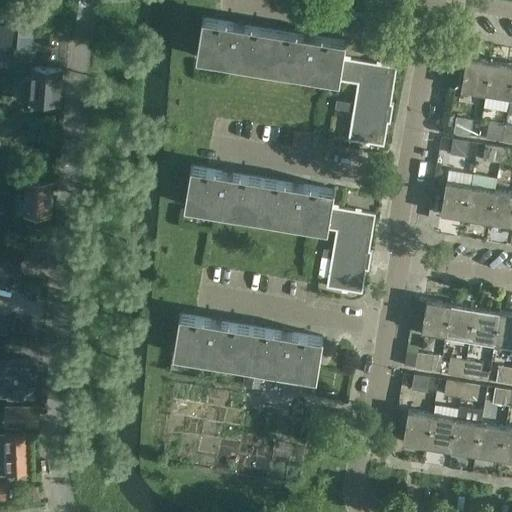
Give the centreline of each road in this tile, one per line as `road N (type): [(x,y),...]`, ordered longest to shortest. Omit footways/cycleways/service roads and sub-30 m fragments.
road 1 (residential): [(60,511),(52,462),(88,0)]
road 2 (residential): [(433,35),(223,1)]
road 3 (residential): [(410,185),(214,148)]
road 4 (residential): [(369,511),(355,491),(386,328)]
road 5 (residential): [(386,328),(200,296)]
road 6 (residential): [(410,185),(433,35)]
